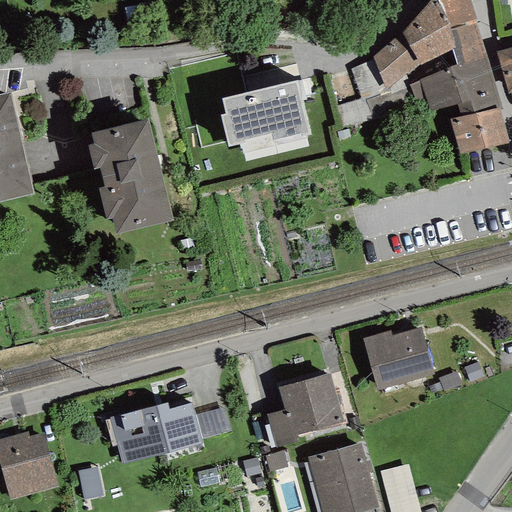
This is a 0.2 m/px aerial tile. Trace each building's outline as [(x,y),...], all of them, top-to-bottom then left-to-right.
[(328,0),(333,10),(351,0),(328,0)] [(420,64),(421,66),(451,51),(455,48),(449,26),(445,18),(436,0),(431,0),(401,33),(420,64)] [(476,20),(469,0),(436,0),(445,18),(449,26),(473,21),(476,20)] [(455,66),(409,86),(415,102),(425,99),(431,112),(456,106),(459,117),(499,108),(502,108),(473,21),(449,26),(455,48),(451,51),(455,66)] [(408,74),(420,64),(401,33),(373,57),(374,60),(386,90),(389,88),(407,73),(408,74)] [(511,48),(496,52),(509,94),(511,93),(511,48)] [(390,91),(389,88),(386,90),(374,60),(350,70),(361,99),(362,101),(366,100),(390,91)] [(310,135),(297,80),(221,98),(224,114),(220,115),(227,148),(238,145),(241,154),(307,139),(306,136),(310,135)] [(0,202),(33,195),(9,94),(0,96),(0,202)] [(362,101),(361,99),(336,106),(342,129),(371,120),(366,100),(362,101)] [(459,117),(450,119),(459,155),(509,143),(499,108),(459,117)] [(112,219),(115,235),(173,222),(149,120),(91,134),(94,145),(88,147),(94,170),(99,169),(103,187),(99,188),(106,221),(112,219)] [(389,332),(362,339),(377,390),(433,374),(420,329),(391,337),(389,332)] [(484,377),(477,362),(463,368),(469,383),(484,377)] [(443,392),(461,385),(456,371),(437,378),(443,392)] [(297,436),(343,422),(329,374),(277,388),(284,410),(266,414),(276,449),(299,443),(297,436)] [(167,403),(109,418),(110,420),(117,446),(122,464),(201,444),(200,440),(194,416),(191,403),(169,410),(167,403)] [(194,416),(200,440),(226,434),(220,409),(194,416)] [(112,447),(117,446),(110,420),(105,421),(112,447)] [(27,432),(0,439),(0,468),(9,501),(58,488),(43,433),(29,437),(27,432)] [(360,443),(305,458),(320,511),(359,511),(378,507),(360,443)] [(287,467),(282,451),(264,457),(269,473),(287,467)] [(242,461),(246,478),(260,474),(256,457),(242,461)] [(389,511),(419,511),(408,465),(379,472),(389,511)] [(84,501),(102,497),(95,468),(77,472),(84,501)] [(218,483),(215,468),(196,473),(200,488),(218,483)] [(261,477),(254,479),(257,488),(264,486),(261,477)]
